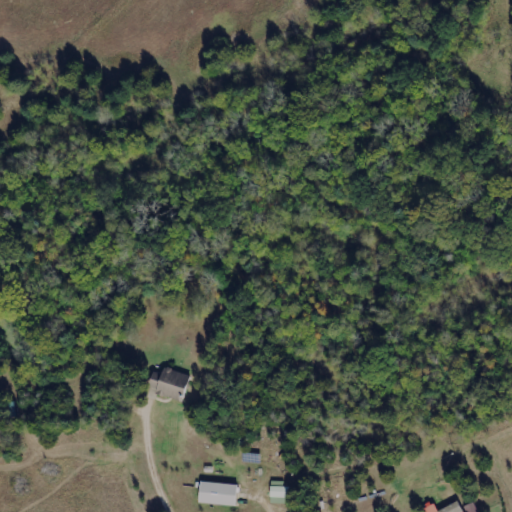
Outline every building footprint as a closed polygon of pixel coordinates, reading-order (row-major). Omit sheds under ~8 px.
[(159,376),(153,373),(146,388),(178,403),(190,378),(164,366),(159,376)] [(196,503),(233,508),(236,486),(199,481),(196,503)] [(286,504),(286,487),(269,487),(269,503),(286,504)] [(436,511),(432,503),(420,508),(421,511),(460,511),(456,502),(436,511)] [(476,511),(473,503),(461,508),(462,511),(476,511)]
